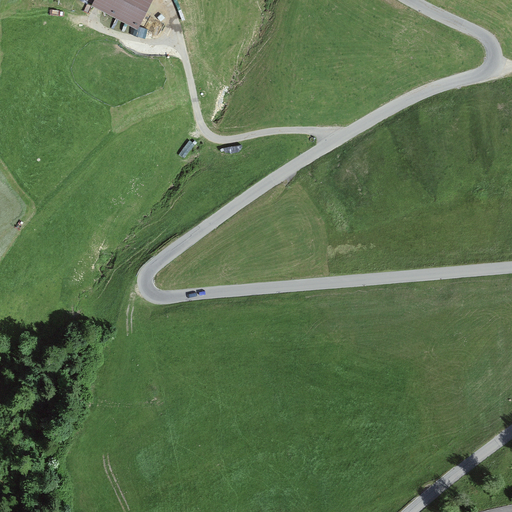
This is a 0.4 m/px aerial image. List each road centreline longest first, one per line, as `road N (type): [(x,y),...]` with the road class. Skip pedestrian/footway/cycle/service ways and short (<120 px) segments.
road 1 (tertiary): [(511,268),(169,298),(146,291),(154,264),(264,188),(406,102),(493,64),(489,41),(407,0)]
road 2 (track): [(146,291),(132,304),(127,366),(104,439),(127,511)]
road 3 (tertiary): [(414,511),(511,436)]
